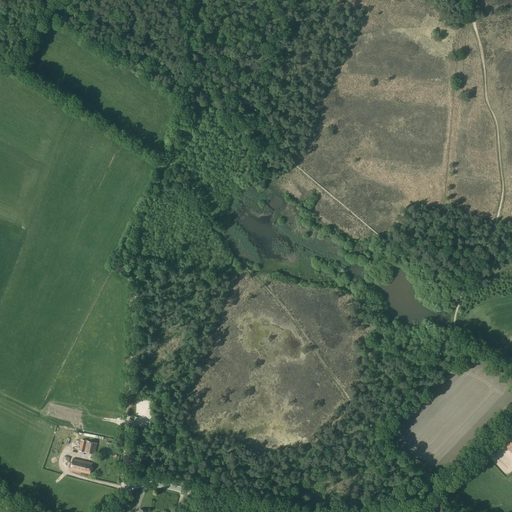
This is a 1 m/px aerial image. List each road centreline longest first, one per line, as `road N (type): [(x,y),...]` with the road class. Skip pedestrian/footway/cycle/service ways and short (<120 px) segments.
road 1 (track): [(468,281),(502,193),(498,124),(469,0)]
road 2 (track): [(169,166),(135,246),(127,421)]
road 3 (track): [(363,420),(371,431),(454,339),(468,281)]
road 4 (unclassified): [(279,511),(154,483),(126,490),(102,511)]
